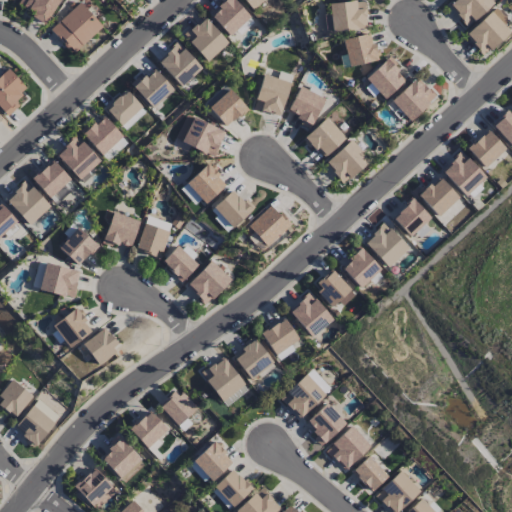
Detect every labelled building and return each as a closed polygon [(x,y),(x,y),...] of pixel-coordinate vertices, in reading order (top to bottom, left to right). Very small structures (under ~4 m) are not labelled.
[(43,24),(59,0),(18,0),(17,3),(33,13),(31,16),(43,24)] [(221,0),(207,14),(229,36),(249,17),(233,0),(221,0)] [(242,0),(251,10),(262,0),(242,0)] [(467,27),(493,3),(490,0),(454,0),(448,6),(467,27)] [(365,29),(364,1),(329,2),(331,30),(365,29)] [(50,29),(73,54),(102,27),(79,2),(50,29)] [(502,25),(507,20),(495,7),(464,35),(484,56),(509,32),(502,25)] [(206,62),(227,43),(203,17),(182,36),(206,62)] [(341,40),(348,67),(376,60),(369,33),(341,40)] [(180,86),(201,67),(177,42),(156,61),(180,86)] [(386,58),(364,78),(383,99),(405,79),(386,58)] [(172,89),(151,67),(131,87),(152,109),(172,89)] [(0,74),(0,109),(7,116),(19,105),(14,99),(26,89),(7,68),(0,74)] [(253,109),(280,116),(288,81),(261,75),(253,109)] [(435,97),(415,77),(390,101),(409,121),(435,97)] [(204,103),(224,128),(246,110),(226,85),(204,103)] [(285,114),(311,126),(324,98),(298,86),(285,114)] [(104,108),(125,130),(145,112),(125,89),(104,108)] [(511,110),(509,107),(490,124),(511,147),(511,110)] [(224,132),(186,114),(175,139),(213,157),(224,132)] [(81,132),(99,155),(121,138),(103,115),(81,132)] [(304,137),(323,158),(344,137),(325,117),(304,137)] [(483,168),(504,149),(486,129),(465,149),(483,168)] [(78,180),(99,161),(74,135),(54,154),(78,180)] [(126,142),(121,137),(102,156),(107,161),(126,142)] [(369,162),(353,140),(324,161),(341,184),(369,162)] [(465,196),(484,176),(459,152),(440,171),(465,196)] [(74,188),(54,160),(32,176),(52,204),(74,188)] [(185,183),(204,204),(225,185),(206,164),(185,183)] [(457,197),(437,176),(417,196),(437,216),(457,197)] [(28,225),(49,206),(25,180),(4,199),(28,225)] [(194,205),(199,200),(185,184),(180,189),(194,205)] [(212,207),(231,228),(251,210),(232,189),(212,207)] [(429,218),(411,198),(391,217),(409,237),(429,218)] [(0,235),(16,221),(0,204),(0,203),(0,235)] [(260,251),(290,225),(271,204),(242,231),(260,251)] [(138,221),(111,212),(102,241),(128,250),(138,221)] [(407,248),(383,223),(362,242),(387,268),(407,248)] [(166,231),(143,224),(134,250),(158,258),(166,231)] [(58,248),(77,266),(96,246),(76,227),(58,248)] [(196,264),(176,245),(160,263),(180,281),(196,264)] [(339,265),(358,288),(380,270),(361,247),(339,265)] [(230,279),(209,260),(185,286),(205,305),(230,279)] [(32,290),(74,297),(78,269),(36,263),(32,290)] [(354,295),(330,269),(312,286),(331,306),(337,301),(342,306),(354,295)] [(310,337),(331,319),(308,292),(287,311),(310,337)] [(68,348),(91,330),(73,308),(51,325),(68,348)] [(298,340),(283,318),(259,333),(274,355),(298,340)] [(119,347),(103,327),(81,344),(97,364),(119,347)] [(232,357),(250,379),(272,362),(254,339),(232,357)] [(200,371),(223,407),(246,391),(223,356),(200,371)] [(330,389),(312,368),(306,374),(325,394),(330,389)] [(279,398),(299,419),(324,395),(305,374),(279,398)] [(0,394),(0,407),(14,418),(32,396),(11,380),(0,394)] [(194,409),(175,389),(157,406),(176,426),(194,409)] [(303,421),(320,444),(344,426),(328,403),(303,421)] [(34,447),(54,424),(32,405),(12,428),(34,447)] [(166,430),(149,410),(128,429),(145,449),(166,430)] [(369,446),(350,426),(324,450),(343,470),(369,446)] [(144,464),(119,437),(98,457),(123,483),(144,464)] [(211,481),(232,462),(212,441),(191,461),(211,481)] [(368,492),(386,478),(369,456),(351,470),(368,492)] [(115,491),(92,467),(72,486),(95,510),(115,491)] [(250,489),(232,469),(212,487),(231,507),(250,489)] [(396,511),(419,491),(400,471),(374,495),(389,511),(396,511)] [(235,511),(274,511),(279,507),(260,487),(235,511)] [(405,511),(433,511),(420,498),(405,511)] [(142,511),(131,500),(117,511),(142,511)]
